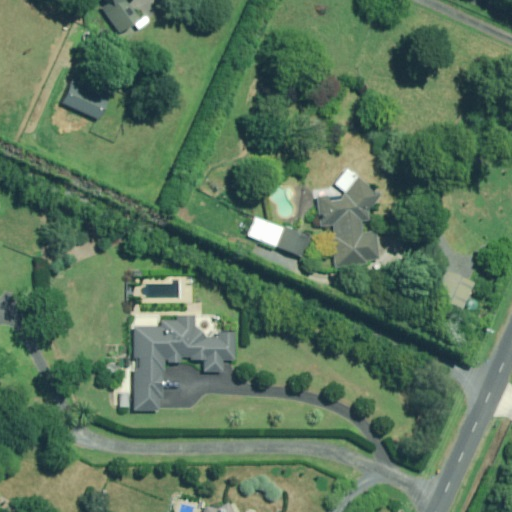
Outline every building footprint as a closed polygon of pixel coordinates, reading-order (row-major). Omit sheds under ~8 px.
[(103,0),(108,6),(102,11),(118,34),(138,20),(126,2),(128,0),(103,0)] [(108,86),(76,74),(63,107),(74,111),(70,119),(92,128),(108,86)] [(344,194),(316,196),(318,228),(331,227),(334,266),(378,263),(376,231),(366,232),(365,218),(383,194),(357,176),(344,194)] [(307,241),(255,220),(248,238),(300,258),(307,241)] [(469,287),(439,275),(429,297),(459,310),(469,287)] [(194,317),(160,316),(160,329),(132,328),(131,412),(159,412),(160,363),(179,364),(179,361),(202,361),(202,373),(221,374),(221,362),(233,362),(234,334),(216,334),(216,340),(193,340),(194,317)]
